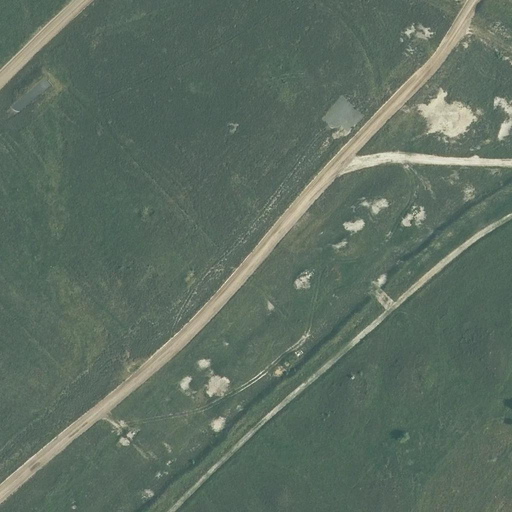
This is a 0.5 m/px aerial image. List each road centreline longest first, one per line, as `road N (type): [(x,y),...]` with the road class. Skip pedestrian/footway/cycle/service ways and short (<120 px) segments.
road 1 (track): [(474,0),(440,59),(194,329),(0,496)]
road 2 (track): [(171,511),(433,273),(511,219)]
road 3 (track): [(319,185),(346,169),(397,160),(511,164)]
